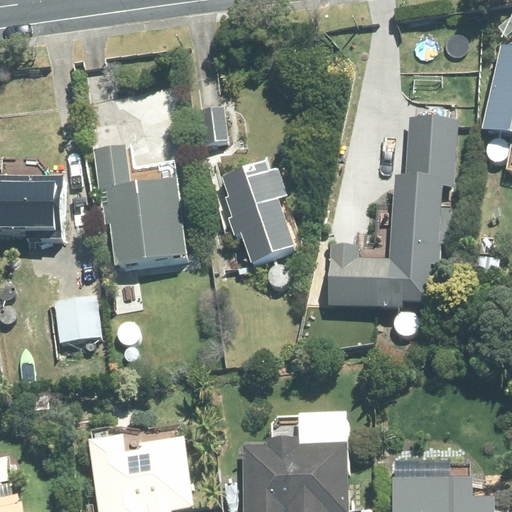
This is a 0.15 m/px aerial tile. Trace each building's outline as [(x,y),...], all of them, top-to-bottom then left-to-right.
[(511,141),(511,51),(506,50),(489,137),(511,141)] [(200,115),(205,150),(233,147),(228,111),(200,115)] [(113,210),(108,211),(110,229),(117,228),(122,274),(192,265),(181,184),(136,190),(130,149),(99,154),(104,192),(110,192),(113,210)] [(228,183),(235,204),(232,204),(238,224),(234,225),(240,243),(246,240),(257,270),(300,256),(283,208),(295,205),(285,177),(275,181),(271,169),(228,183)] [(1,178),(0,221),(0,239),(29,240),(29,246),(67,247),(69,180),(1,178)] [(438,253),(443,188),(403,186),(399,251),(403,251),(402,266),(364,264),(365,253),(337,251),(334,311),(409,316),(410,304),(430,306),(432,268),(443,268),(444,253),(438,253)] [(101,300),(58,305),(63,348),(106,343),(101,300)] [(128,352),(130,353),(135,355),(138,354),(141,354),(144,353),(146,352),(148,350),(150,348),(151,345),(152,343),(153,340),(153,337),(153,334),(152,332),(150,329),(149,327),(147,325),(144,324),(142,322),(139,322),(136,322),(133,322),(131,323),(128,324),(126,326),(124,328),(122,330),(121,332),(120,335),(120,338),(120,341),(121,344),(122,346),(124,348),(126,350),(128,352)] [(7,333),(9,349),(23,347),(21,331),(7,333)] [(60,361),(69,361),(69,353),(61,353),(60,361)] [(199,511),(192,445),(146,451),(146,457),(133,459),(129,441),(93,447),(102,511),(199,511)] [(305,451),(305,447),(273,447),(273,451),(247,452),(247,511),(353,511),(355,451),(305,451)] [(399,485),(398,511),(500,511),(500,505),(478,505),(479,486),(399,485)]
